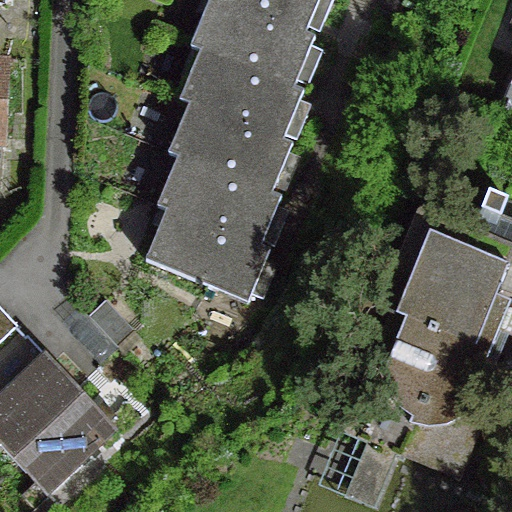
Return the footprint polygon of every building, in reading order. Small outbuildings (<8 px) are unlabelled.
[(307,49),(309,42),(206,0),(203,0),(215,5),(196,51),(187,48),(186,49),(298,95),(299,94),(290,90),(297,72),(308,76),(318,54),(307,49)] [(327,0),(206,0),(309,42),(310,41),(301,37),(308,19),(319,23),(329,1),(327,0)] [(511,17),(507,30),(511,31),(511,80),(504,100),(507,101),(491,138),(511,146),(511,17)] [(176,101),(175,102),(287,149),(288,147),(279,143),(281,137),(292,142),(301,119),(291,115),(298,95),(186,49),(186,51),(204,58),(185,104),(176,101)] [(165,154),(164,155),(276,202),(277,200),(268,196),(275,178),(286,183),(296,160),(284,155),(287,149),(175,102),(175,103),(193,111),(174,157),(165,154)] [(153,208),(265,255),(266,253),(257,249),(259,243),(270,248),(280,225),(268,221),(276,202),(164,155),(164,157),(182,164),(162,211),(153,207),(153,208)] [(257,274),(265,255),(153,208),(152,210),(171,217),(152,264),(142,260),(141,263),(243,305),(247,296),(259,301),(269,278),(257,274)] [(511,234),(506,248),(415,210),(398,249),(410,254),(386,313),(403,320),(360,422),(398,437),(390,456),(454,483),(494,387),(483,382),(494,355),(468,344),(475,326),(511,340),(511,234)] [(128,334),(101,305),(86,319),(113,348),(128,334)] [(0,339),(8,332),(12,328),(0,315),(0,339)] [(91,413),(46,365),(0,407),(0,451),(42,495),(109,432),(91,413)]
